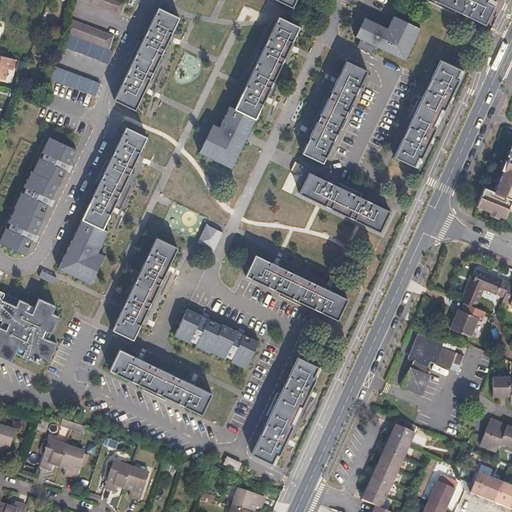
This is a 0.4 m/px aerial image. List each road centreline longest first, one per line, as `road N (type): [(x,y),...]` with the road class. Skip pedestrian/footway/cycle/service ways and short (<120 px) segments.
road 1 (secondary): [(429,219),(305,488)]
road 2 (secondary): [(511,39),(429,219)]
